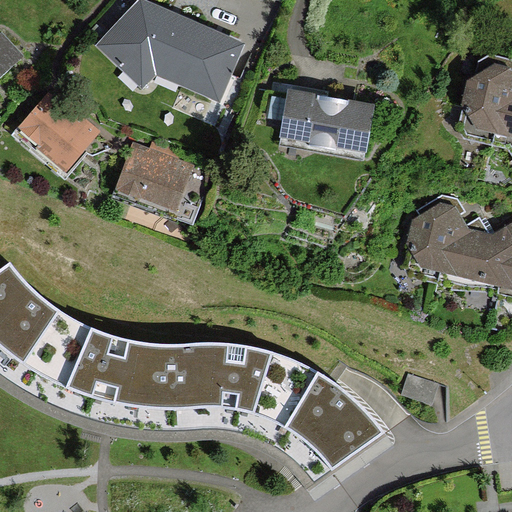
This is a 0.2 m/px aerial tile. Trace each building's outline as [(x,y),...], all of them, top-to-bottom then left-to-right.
[(143,84),(156,70),(219,97),(241,47),(142,5),(103,47),(143,84)] [(0,48),(0,77),(15,63),(0,48)] [(500,146),(511,91),(511,60),(494,56),(481,64),(464,128),(468,138),(500,146)] [(375,102),(288,87),(278,144),(365,159),(375,102)] [(511,91),(500,146),(511,148),(511,91)] [(99,132),(53,96),(22,134),(69,171),(99,132)] [(192,166),(136,147),(121,191),(176,211),(192,166)] [(444,283),(464,199),(440,193),(426,201),(409,266),(413,275),(444,283)] [(471,228),(464,199),(444,283),(497,296),(511,234),(511,217),(495,234),(471,228)] [(511,234),(497,296),(511,299),(511,234)] [(46,378),(69,389),(93,329),(80,324),(45,301),(10,264),(0,271),(0,345),(0,346),(21,362),(46,378)] [(228,408),(252,414),(273,355),(246,346),(215,344),(186,345),(158,346),(119,340),(93,329),(69,389),(105,401),(143,408),(177,409),(209,407),(228,408)] [(318,373),(273,355),(252,414),(283,427),(298,436),(315,451),(330,470),(383,433),(369,415),(348,395),(318,373)]
